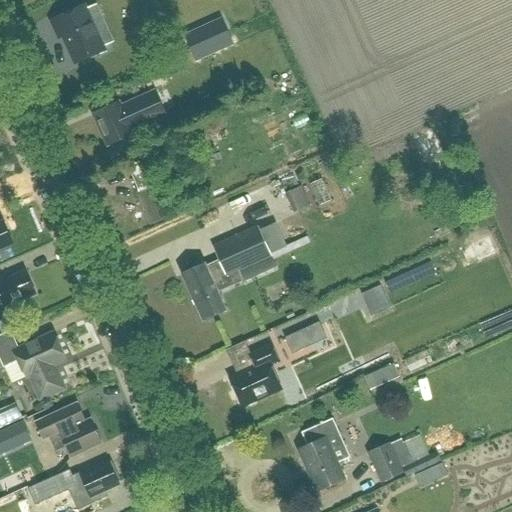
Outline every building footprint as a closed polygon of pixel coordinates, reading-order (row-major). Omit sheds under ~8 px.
[(85,6),(52,22),(59,38),(64,36),(76,64),(105,51),(85,6)] [(197,61),(233,44),(222,19),(185,35),(197,61)] [(134,134),(133,131),(161,118),(150,94),(122,107),(120,103),(119,104),(94,115),(108,146),(133,135),(134,134)] [(0,250),(13,244),(4,223),(0,224),(0,250)] [(204,323),(226,313),(218,295),(244,283),(240,274),(272,259),(258,229),(214,249),(220,262),(206,269),(206,267),(183,277),(204,323)] [(36,295),(25,272),(0,283),(0,322),(11,318),(7,308),(36,295)] [(381,286),(362,295),(372,317),(391,308),(381,286)] [(360,305),(340,310),(346,335),(366,330),(360,305)] [(98,317),(79,324),(88,350),(108,343),(98,317)] [(301,333),(287,339),(293,354),(308,347),(301,333)] [(65,361),(53,335),(16,352),(13,345),(0,351),(0,360),(4,369),(19,362),(27,378),(30,377),(41,400),(64,389),(54,366),(65,361)] [(415,353),(431,346),(427,336),(411,342),(415,353)] [(242,409),(282,391),(271,367),(279,363),(272,346),(250,356),(255,368),(230,380),(242,409)] [(108,351),(95,354),(98,367),(112,363),(108,351)] [(86,424),(78,405),(37,424),(44,441),(50,439),(56,453),(66,448),(71,458),(101,445),(100,442),(102,442),(99,433),(97,434),(91,422),(86,424)] [(0,428),(1,430),(19,421),(13,407),(0,412),(0,428)] [(346,480),(338,464),(351,459),(333,420),(302,434),(308,447),(299,452),(317,493),(346,480)] [(23,422),(0,432),(0,440),(6,454),(32,443),(23,422)] [(393,445),(371,454),(384,484),(406,474),(393,445)] [(0,464),(0,467),(3,477),(28,468),(23,456),(0,464)] [(111,466),(110,463),(81,476),(80,474),(72,478),(76,486),(69,490),(79,511),(108,497),(105,492),(120,485),(116,478),(118,477),(113,465),(111,466)] [(437,467),(426,472),(431,483),(442,478),(437,467)] [(34,507),(66,493),(59,477),(27,491),(34,507)]
